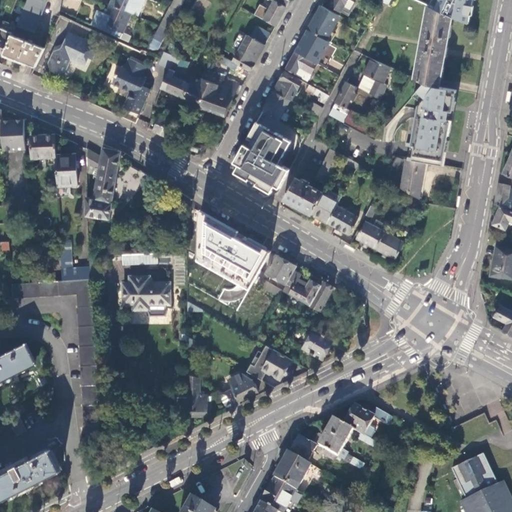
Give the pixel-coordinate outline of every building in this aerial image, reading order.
[(46,0),(26,0),(17,27),(34,33),(46,0)] [(132,11),(136,0),(111,0),(110,5),(131,14),(132,11)] [(143,0),(136,0),(132,11),(138,13),(143,0)] [(178,11),(183,0),(173,0),(170,7),(178,11)] [(264,19),(276,25),(290,0),(289,0),(272,0),(274,1),(264,19)] [(347,0),(332,0),(330,6),(341,12),(347,0)] [(436,0),(433,8),(452,16),(469,24),(472,0),(436,0)] [(102,25),(100,29),(120,39),(122,34),(131,14),(110,5),(107,12),(108,12),(102,25)] [(332,31),(340,16),(321,6),(308,30),(331,43),(336,33),(332,31)] [(439,87),(452,16),(433,8),(428,6),(415,79),(428,85),(439,87)] [(163,27),(168,29),(178,11),(170,7),(160,26),(163,27)] [(158,50),(159,47),(168,29),(163,27),(160,26),(148,48),(153,50),(158,50)] [(0,52),(4,54),(11,35),(12,33),(0,29),(0,52)] [(327,42),(307,30),(296,49),(316,61),(327,42)] [(69,32),(62,48),(59,53),(54,51),(49,63),(51,69),(59,73),(65,71),(70,59),(84,66),(89,57),(92,59),(96,50),(88,46),(90,42),(69,32)] [(28,64),(35,44),(30,43),(13,36),(11,35),(4,54),(24,62),(28,64)] [(251,72),(265,45),(248,35),(233,62),(251,72)] [(34,66),(43,48),(39,46),(35,44),(28,64),(31,65),(34,66)] [(45,48),(43,48),(34,66),(36,67),(45,48)] [(181,59),(164,52),(161,57),(158,65),(170,70),(175,73),(181,59)] [(307,81),(317,64),(296,52),(286,69),(307,81)] [(125,107),(138,114),(149,89),(141,85),(145,77),(141,75),(145,65),(128,58),(124,67),(121,66),(113,82),(130,90),(128,97),(129,97),(125,107)] [(390,68),(385,65),(371,59),(364,74),(374,80),(368,93),(379,99),(387,86),(383,83),(390,68)] [(180,80),(173,77),(168,74),(162,88),(187,98),(192,83),(195,75),(184,70),(180,80)] [(212,74),(205,71),(200,79),(197,86),(192,83),(187,98),(186,99),(199,106),(225,117),(239,85),(225,79),(222,87),(209,81),(212,74)] [(302,81),(285,72),(274,91),(290,100),(291,101),(302,81)] [(225,79),(212,74),(209,81),(222,87),(225,79)] [(374,80),(364,74),(358,87),(368,93),(374,80)] [(357,87),(347,81),(334,105),(338,106),(339,105),(345,108),(350,99),(353,101),(357,95),(353,93),(357,87)] [(407,145),(411,146),(414,146),(412,157),(409,156),(408,159),(425,162),(443,165),(456,90),(439,87),(428,85),(424,83),(413,95),(421,102),(418,106),(415,120),(411,142),(407,142),(407,145)] [(320,97),(322,92),(310,86),(308,91),(320,97)] [(290,100),(274,91),(263,111),(279,120),(290,100)] [(325,105),(330,96),(322,92),(320,97),(318,101),(325,105)] [(390,111),(393,107),(380,100),(378,104),(390,111)] [(322,110),(323,108),(311,102),(307,109),(314,113),(319,116),(322,110)] [(333,108),(329,115),(344,123),(348,116),(333,108)] [(176,124),(181,112),(175,109),(170,121),(176,124)] [(348,116),(344,123),(352,127),(367,136),(374,123),(351,110),(348,116)] [(169,138),(176,124),(170,121),(159,116),(153,130),(169,138)] [(5,150),(27,149),(25,119),(3,120),(3,130),(4,135),(5,150)] [(291,140),(256,120),(233,160),(238,163),(234,170),(271,191),(275,184),(278,186),(289,167),(279,161),(291,140)] [(33,159),(57,158),(57,156),(57,155),(56,133),(44,127),(45,135),(32,135),(33,159)] [(88,197),(88,215),(110,219),(115,189),(119,168),(122,151),(105,147),(102,157),(96,155),(95,152),(87,148),(87,173),(94,175),(96,170),(97,168),(100,169),(95,198),(88,197)] [(340,160),(342,155),(330,149),(315,178),(327,184),(340,160)] [(57,158),(58,171),(59,187),(61,187),(78,187),(78,186),(77,161),(77,155),(57,156),(57,158)] [(511,155),(502,173),(511,177),(511,155)] [(420,200),(425,162),(405,160),(401,189),(420,200)] [(119,168),(115,189),(121,190),(122,185),(126,185),(129,171),(125,171),(125,169),(119,168)] [(322,194),(323,193),(309,185),(310,183),(303,179),(302,181),(295,177),(283,200),(311,215),(322,194)] [(511,191),(511,192),(511,190),(511,189),(509,188),(510,186),(505,184),(497,183),(495,195),(493,205),(501,206),(505,207),(504,208),(511,211),(511,191)] [(30,209),(29,194),(20,195),(21,209),(30,209)] [(511,211),(504,208),(501,206),(492,224),(505,230),(509,221),(511,222),(511,211)] [(0,241),(3,242),(9,241),(10,241),(9,213),(8,209),(0,209),(0,241)] [(237,235),(239,232),(221,222),(207,214),(202,222),(200,222),(198,259),(250,289),(254,281),(257,276),(261,269),(271,251),(245,236),(243,239),(237,235)] [(363,222),(355,242),(396,259),(404,239),(363,222)] [(491,275),(511,278),(511,249),(496,247),(491,275)] [(121,255),(123,267),(158,263),(156,250),(121,255)] [(298,266),(277,254),(266,273),(274,277),(277,279),(287,285),(295,270),(298,266)] [(72,260),(62,260),(63,281),(73,280),(73,268),(72,260)] [(91,279),(90,267),(73,268),(73,280),(91,279)] [(103,279),(102,267),(93,267),(93,280),(103,279)] [(266,273),(261,269),(257,276),(263,279),(266,273)] [(302,274),(295,270),(287,285),(284,290),(310,305),(322,285),(312,279),(308,286),(305,284),(306,282),(299,278),(302,274)] [(170,304),(169,282),(150,282),(150,276),(130,276),(130,283),(124,283),(124,305),(134,304),(134,309),(150,309),(150,307),(157,307),(157,304),(170,304)] [(263,279),(257,276),(254,281),(266,289),(270,283),(263,279)] [(84,426),(99,425),(97,347),(91,279),(73,280),(63,281),(41,282),(34,283),(13,284),(14,299),(77,294),(84,426)] [(335,287),(324,281),(322,285),(310,305),(322,311),(335,287)] [(268,290),(280,297),(283,291),(272,284),(268,290)] [(507,323),(503,331),(511,335),(511,309),(510,309),(510,310),(501,305),(495,316),(507,323)] [(335,340),(315,329),(311,335),(309,337),(303,348),(323,359),(335,340)] [(0,383),(35,366),(25,344),(3,355),(0,356),(0,383)] [(268,373),(280,380),(293,360),(274,349),(267,346),(260,358),(258,356),(248,372),(263,380),(268,373)] [(224,393),(230,397),(235,407),(242,404),(240,400),(259,391),(253,380),(241,372),(228,380),(233,389),(224,393)] [(189,407),(189,417),(194,417),(208,417),(208,395),(199,395),(199,379),(188,373),(189,397),(189,407)] [(230,397),(224,393),(221,395),(230,410),(235,407),(230,397)] [(189,397),(173,397),(173,407),(189,407),(189,397)] [(374,416),(371,414),(355,405),(344,424),(353,429),(359,432),(371,439),(376,430),(369,426),(374,416)] [(384,421),(388,414),(375,407),(371,414),(374,416),(384,421)] [(10,422),(17,436),(27,430),(21,417),(10,422)] [(344,424),(334,418),(319,446),(325,449),(336,456),(343,460),(346,454),(347,453),(341,449),(353,429),(344,424)] [(0,444),(17,436),(10,422),(0,427),(0,444)] [(371,439),(359,432),(356,437),(373,446),(375,442),(371,439)] [(317,445),(299,435),(290,450),(308,460),(317,445)] [(336,456),(325,449),(322,453),(334,460),(336,456)] [(0,497),(2,501),(33,486),(59,473),(48,450),(0,473),(0,497)] [(296,491),(311,464),(289,452),(274,478),(296,490),(296,491)] [(343,460),(361,469),(364,464),(346,454),(343,460)] [(463,503),(466,511),(511,511),(511,499),(504,483),(499,486),(485,455),(484,455),(453,469),(468,500),(463,503)] [(277,511),(283,511),(296,490),(274,478),(260,502),(277,511)] [(192,499),(184,511),(215,511),(192,499)] [(277,511),(260,502),(254,511),(277,511)]
